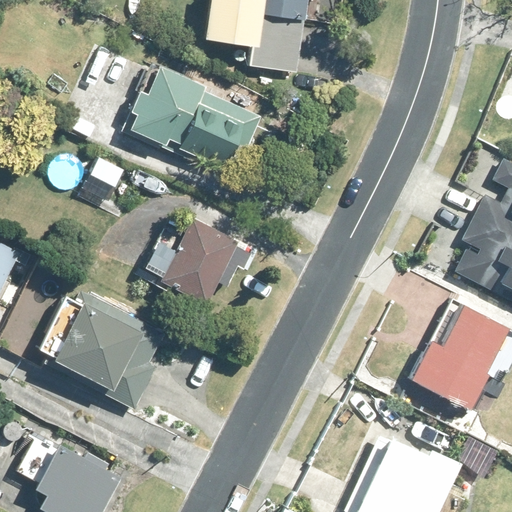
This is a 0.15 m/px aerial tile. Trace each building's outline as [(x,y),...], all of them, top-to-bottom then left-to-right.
[(321,3),(321,0),(258,0),(259,0),(254,0),(214,0),(208,48),(253,54),(251,71),(298,75),(304,26),(307,26),(310,2),(321,3)] [(210,92),(152,67),(149,74),(144,72),(135,94),(139,95),(121,135),(193,166),(196,161),(224,173),(235,148),(248,153),(263,120),(208,96),(210,92)] [(337,88),(319,123),(347,137),(365,102),(337,88)] [(459,232),(476,241),(473,246),(463,242),(452,264),(511,295),(511,157),(500,151),(489,173),(503,181),(497,194),(482,187),(459,232)] [(99,156),(89,173),(116,190),(126,173),(99,156)] [(241,247),(195,223),(186,240),(169,232),(160,249),(177,259),(163,287),(209,310),(226,277),(233,280),(249,251),(241,247)] [(0,303),(23,261),(0,249),(0,303)] [(485,361),(482,360),(505,315),(458,290),(457,293),(448,289),(427,327),(426,327),(406,366),(473,400),(482,383),(475,380),(485,361)] [(73,305),(41,367),(136,415),(159,370),(151,367),(167,337),(82,294),(76,306),(73,305)] [(458,453),(454,449),(425,435),(422,440),(385,422),(381,428),(375,426),(340,502),(351,508),(349,511),(430,511),(457,453),(458,453)] [(454,449),(458,453),(457,453),(481,471),(497,443),(467,427),(454,449)] [(47,502),(41,511),(105,511),(121,483),(104,474),(108,470),(86,458),(84,463),(37,439),(16,479),(37,491),(34,496),(47,502)]
